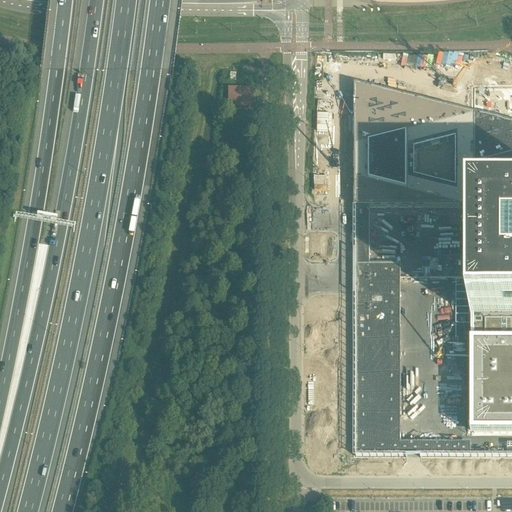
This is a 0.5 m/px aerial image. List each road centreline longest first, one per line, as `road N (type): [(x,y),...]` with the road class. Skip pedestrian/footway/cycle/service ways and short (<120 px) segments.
road 1 (motorway): [(26,511),(98,192),(125,0)]
road 2 (motorway): [(62,511),(119,255),(159,0)]
road 3 (motorway): [(96,0),(46,296),(0,484)]
road 4 (unclassified): [(295,462),(295,2)]
road 5 (motorway): [(64,0),(0,424)]
road 6 (secondary): [(12,0),(295,2)]
road 7 (unknown): [(414,312),(404,238),(342,229),(346,299),(363,314)]
road 8 (unclassified): [(295,462),(313,483),(511,482)]
